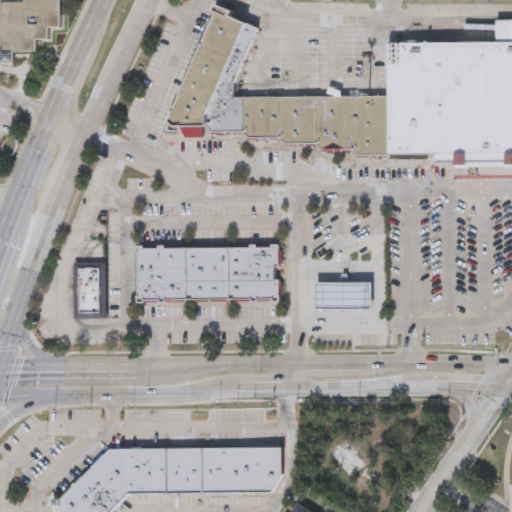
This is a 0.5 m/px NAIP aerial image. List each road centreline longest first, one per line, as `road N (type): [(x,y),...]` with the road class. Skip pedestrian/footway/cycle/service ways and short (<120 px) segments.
road 1 (secondary): [(511,364),(137,367)]
road 2 (secondary): [(107,0),(5,236)]
road 3 (secondary): [(0,394),(239,393)]
road 4 (secondary): [(2,369),(64,199)]
road 5 (tertiary): [(511,382),(426,511)]
road 6 (secondary): [(89,134),(154,0)]
road 7 (secondary): [(137,367),(2,369)]
road 8 (secondary): [(293,392),(427,391)]
